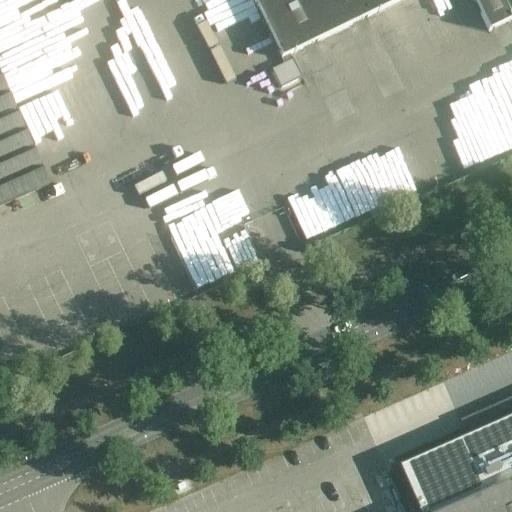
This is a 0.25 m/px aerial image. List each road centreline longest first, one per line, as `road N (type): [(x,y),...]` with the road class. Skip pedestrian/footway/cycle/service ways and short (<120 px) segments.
road 1 (secondary): [(511,253),(19,475)]
road 2 (secondary): [(26,491),(511,274)]
